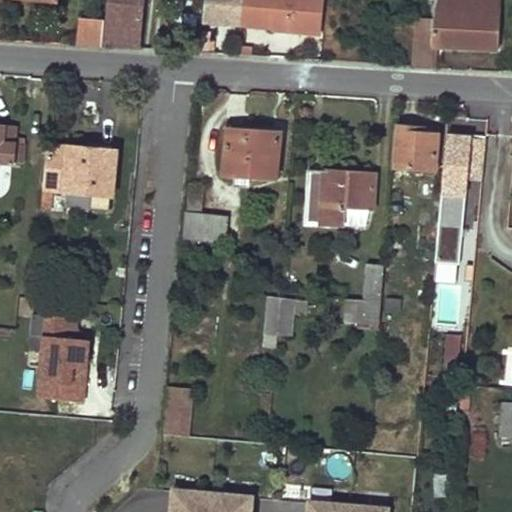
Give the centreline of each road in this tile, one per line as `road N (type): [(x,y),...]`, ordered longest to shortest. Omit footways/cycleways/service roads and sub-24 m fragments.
road 1 (residential): [(69,511),(79,491),(137,443),(148,410),(169,67)]
road 2 (residential): [(169,67),(511,88)]
road 3 (unknown): [(505,87),(494,219),(495,242),(511,254)]
road 4 (residential): [(0,56),(169,67)]
